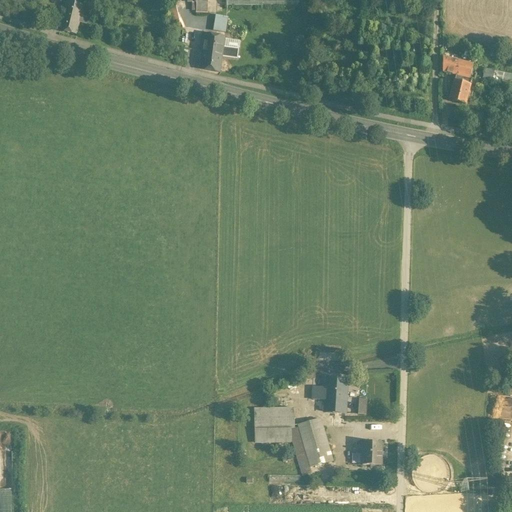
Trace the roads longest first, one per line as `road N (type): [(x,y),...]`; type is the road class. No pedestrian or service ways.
road 1 (secondary): [(0,32),(409,137),(511,154)]
road 2 (track): [(409,137),(400,511)]
